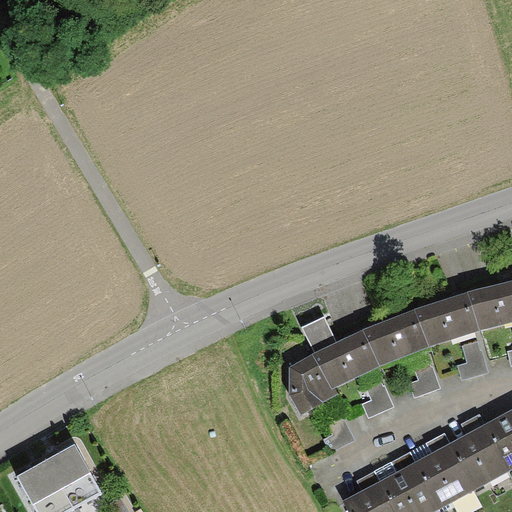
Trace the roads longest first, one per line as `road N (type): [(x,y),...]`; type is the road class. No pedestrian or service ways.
road 1 (residential): [(0,438),(187,330),(317,272),(511,204)]
road 2 (track): [(187,330),(0,18)]
road 3 (residential): [(511,395),(334,478)]
